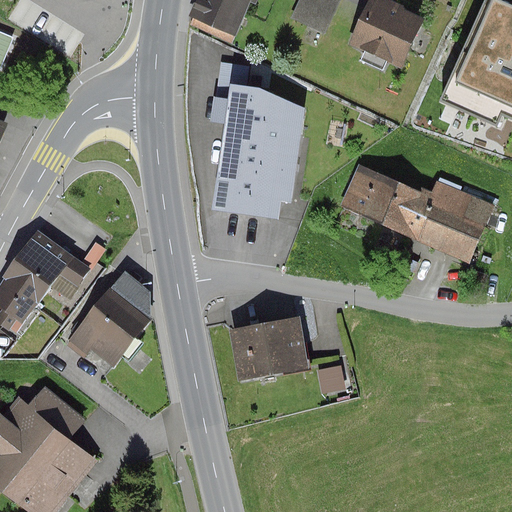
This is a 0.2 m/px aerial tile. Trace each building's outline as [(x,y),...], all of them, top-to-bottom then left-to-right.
[(250,0),(197,0),(191,14),(236,33),(250,0)] [(301,0),(293,21),(327,36),(343,0),(301,0)] [(434,23),(384,0),(373,0),(353,44),(411,71),(434,23)] [(511,1),(509,0),(484,0),(439,104),(503,131),(507,121),(511,122),(511,1)] [(14,39),(0,33),(0,68),(1,69),(14,39)] [(259,88),(229,84),(227,98),(214,97),(211,122),(226,124),(214,210),(277,218),(280,200),(291,202),(304,108),(259,88)] [(0,147),(10,124),(0,119),(0,147)] [(432,194),(359,163),(340,208),(467,262),(491,205),(436,182),(432,194)] [(77,288),(91,270),(39,232),(6,276),(40,301),(59,275),(77,288)] [(123,272),(110,289),(151,321),(149,292),(123,272)] [(0,328),(14,339),(40,301),(6,276),(0,288),(0,307),(3,310),(0,314),(0,328)] [(151,321),(110,289),(69,341),(88,356),(92,350),(114,367),(151,321)] [(299,318),(228,330),(238,382),(308,369),(305,353),(299,318)] [(341,366),(318,370),(322,394),(345,390),(341,366)] [(45,387),(29,406),(70,440),(86,421),(45,387)] [(0,486),(32,511),(54,511),(97,460),(70,440),(29,406),(19,398),(5,415),(0,410),(0,486)]
